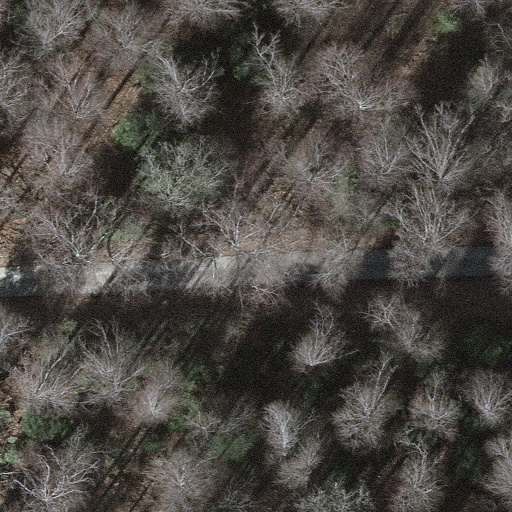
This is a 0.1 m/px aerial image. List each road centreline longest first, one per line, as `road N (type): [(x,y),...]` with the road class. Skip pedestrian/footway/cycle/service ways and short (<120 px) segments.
road 1 (track): [(0,285),(511,256)]
road 2 (track): [(0,494),(132,511)]
